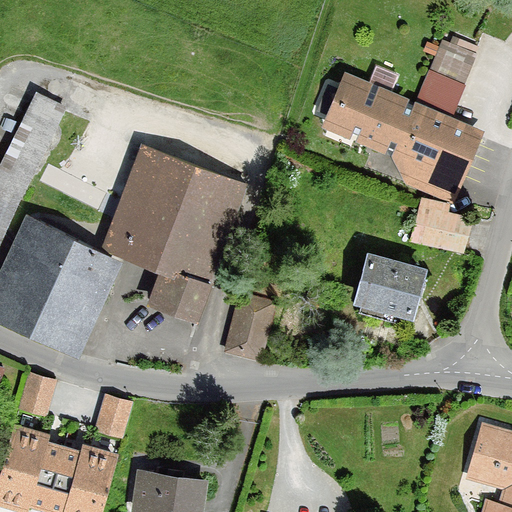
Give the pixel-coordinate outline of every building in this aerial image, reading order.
[(415,107),(449,120),(476,53),(443,40),(415,107)] [(451,197),(478,133),(449,120),(415,107),(346,78),(327,124),(399,153),(410,182),(451,197)] [(0,241),(64,104),(38,91),(1,167),(0,166),(0,241)] [(165,264),(210,281),(247,181),(145,144),(108,243),(124,249),(165,264)] [(449,204),(422,198),(413,240),(463,251),(471,218),(447,212),(449,204)] [(0,279),(0,315),(77,351),(96,310),(107,286),(120,258),(29,217),(0,279)] [(369,254),(357,300),(411,315),(424,269),(369,254)] [(153,299),(198,315),(210,281),(165,264),(153,299)] [(228,349),(260,357),(274,303),(242,294),(228,349)] [(56,379),(31,372),(22,406),(47,413),(55,381),(56,379)] [(126,432),(136,395),(107,387),(97,424),(126,432)] [(47,434),(17,425),(0,483),(0,498),(26,506),(28,500),(67,511),(99,511),(117,453),(85,444),(83,450),(45,439),(47,434)] [(511,433),(485,426),(471,476),(507,487),(502,504),(511,506),(511,433)] [(161,511),(202,511),(206,479),(141,471),(136,509),(161,511)] [(511,511),(511,506),(502,504),(489,500),(485,511),(511,511)]
